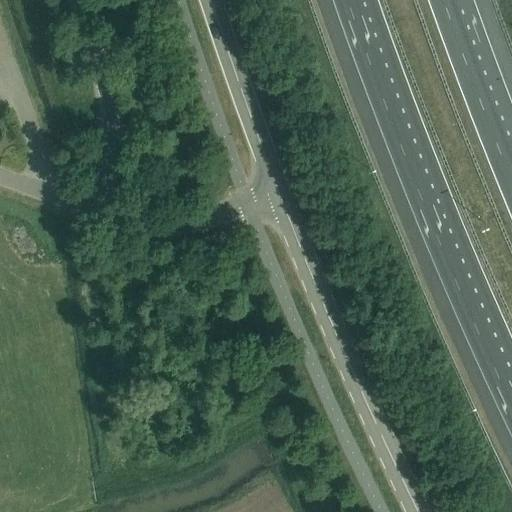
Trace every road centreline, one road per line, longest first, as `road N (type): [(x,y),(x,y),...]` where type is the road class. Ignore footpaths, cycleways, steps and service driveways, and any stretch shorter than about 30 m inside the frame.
road 1 (motorway): [(354,0),(511,387)]
road 2 (tertiary): [(418,511),(279,196)]
road 3 (unclassified): [(97,208),(108,104),(74,0)]
road 4 (tertiary): [(279,196),(210,0)]
road 5 (motorway): [(511,184),(444,0)]
road 6 (unclassified): [(97,208),(150,224),(187,224),(279,196)]
